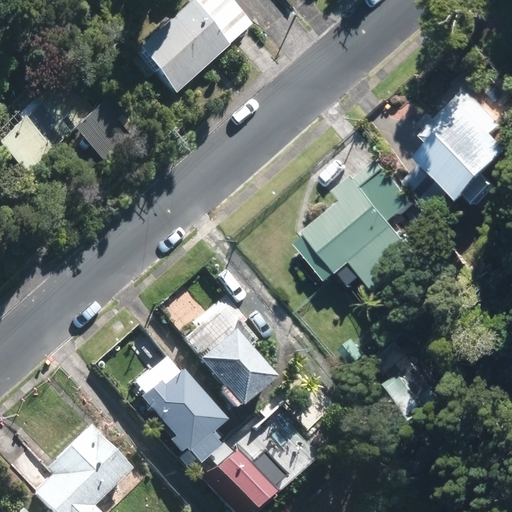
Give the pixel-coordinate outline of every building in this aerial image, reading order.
[(221,0),(190,0),(134,52),(171,92),(245,25),(221,0)] [(55,77),(0,135),(0,155),(21,175),(87,106),(55,77)] [(437,210),(454,193),(464,203),(511,154),(504,147),(508,143),(497,133),(504,126),(469,92),(425,137),(434,146),(420,160),(424,164),(407,181),(437,210)] [(107,96),(72,134),(96,154),(121,127),(128,133),(137,123),(107,96)] [(366,183),(305,233),(335,269),(356,252),(380,281),(420,248),(366,183)] [(229,334),(197,360),(235,406),(266,380),(229,334)] [(156,383),(135,401),(189,466),(211,448),(201,436),(219,421),(179,372),(160,388),(156,383)] [(28,447),(11,462),(58,511),(99,511),(86,498),(124,463),(89,425),(45,466),(28,447)] [(258,493),(224,452),(201,471),(235,511),(258,493)] [(23,511),(15,503),(5,511),(23,511)]
